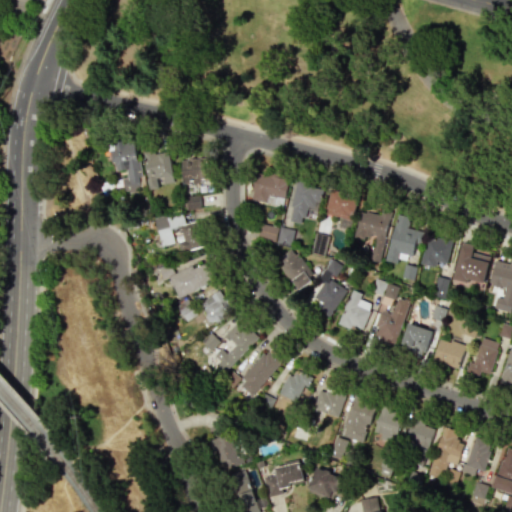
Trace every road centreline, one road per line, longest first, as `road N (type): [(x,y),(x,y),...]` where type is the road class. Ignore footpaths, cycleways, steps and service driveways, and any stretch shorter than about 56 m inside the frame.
road 1 (residential): [(32,82),(404,180),(511,224)]
road 2 (residential): [(247,134),(239,190),(246,238),(265,282),(296,322),(358,361),(511,415)]
road 3 (tertiary): [(0,468),(14,355),(18,171),(32,82)]
road 4 (residential): [(18,238),(97,247),(131,275),(157,397),(199,511)]
road 5 (residential): [(393,0),(441,94),(476,113),(511,119)]
